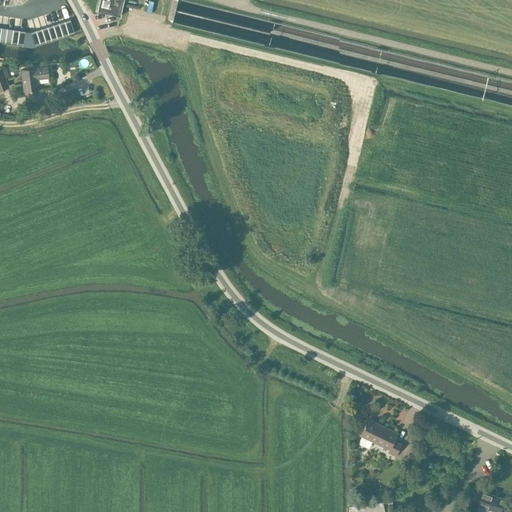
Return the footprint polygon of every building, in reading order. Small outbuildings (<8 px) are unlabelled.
[(101,0),(101,1),(100,1),(99,4),(100,4),(99,10),(110,12),(119,15),(122,0),(101,0)] [(68,20),(65,21),(69,34),(75,32),(70,19),(68,20)] [(65,21),(59,23),(63,36),(69,34),(65,21)] [(59,23),(53,24),(57,38),(63,36),(59,23)] [(53,24),(47,26),(52,39),(57,38),(53,24)] [(47,26),(41,28),(46,41),(52,39),(47,26)] [(8,28),(5,42),(11,43),(14,29),(8,28)] [(41,28),(36,30),(40,43),(46,41),(41,28)] [(14,29),(11,43),(17,44),(19,30),(14,29)] [(19,30),(17,44),(23,45),(25,31),(19,30)] [(36,30),(30,32),(34,45),(40,43),(36,30)] [(39,89),(37,79),(49,77),(47,66),(21,70),(24,91),(39,89)] [(398,433),(369,419),(362,436),(390,449),(389,452),(396,455),(402,444),(395,440),(398,433)] [(410,451),(407,457),(415,461),(418,455),(410,451)] [(476,491),(471,505),(477,507),(478,505),(493,511),(492,511),(508,511),(511,502),(511,501),(483,492),(483,493),(476,491)] [(354,506),(349,506),(349,511),(385,511),(383,500),(354,506)]
